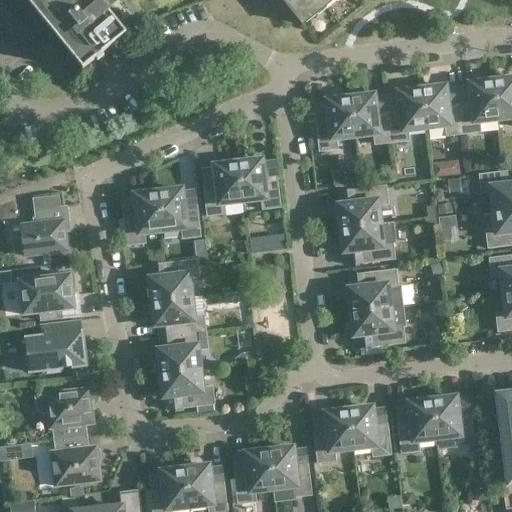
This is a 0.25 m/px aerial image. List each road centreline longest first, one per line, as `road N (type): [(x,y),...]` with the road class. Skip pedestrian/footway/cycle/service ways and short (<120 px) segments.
road 1 (residential): [(276,94),(85,174),(130,427),(253,414),(321,365)]
road 2 (residential): [(321,365),(276,94)]
road 3 (residential): [(276,94),(285,67),(511,41)]
road 4 (residential): [(321,365),(359,379),(511,361)]
